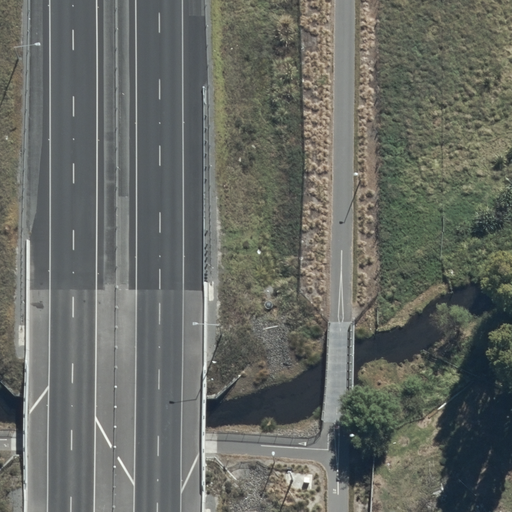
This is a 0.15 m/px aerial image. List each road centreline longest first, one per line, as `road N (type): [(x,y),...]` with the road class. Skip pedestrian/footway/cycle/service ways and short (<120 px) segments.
road 1 (motorway): [(159,0),(156,511)]
road 2 (motorway): [(70,511),(72,0)]
